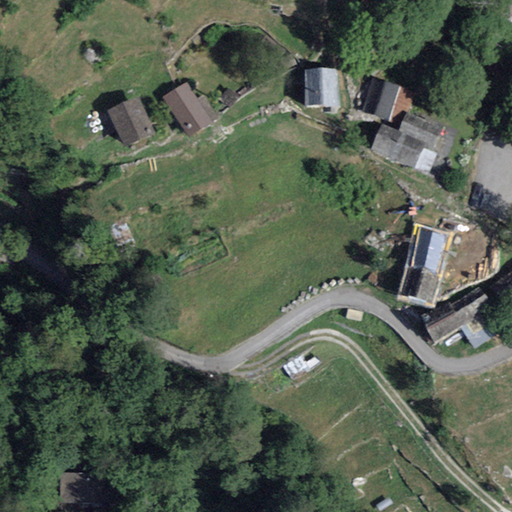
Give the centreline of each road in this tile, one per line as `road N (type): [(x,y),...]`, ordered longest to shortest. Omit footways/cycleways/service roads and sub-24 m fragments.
road 1 (unclassified): [(0,244),(38,260),(165,351),(202,364),(223,362),(336,297),(373,306),(442,365),(511,349)]
road 2 (track): [(223,362),(247,370),(311,336),(340,339),(455,472),(502,511)]
